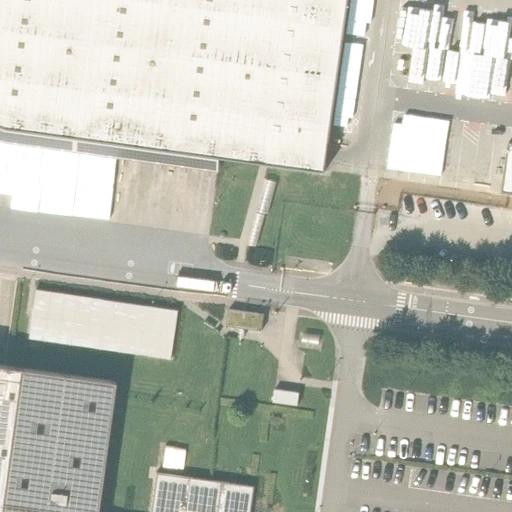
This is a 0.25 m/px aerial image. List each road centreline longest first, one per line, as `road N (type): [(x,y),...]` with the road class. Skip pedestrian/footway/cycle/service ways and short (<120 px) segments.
road 1 (unclassified): [(511,321),(358,300)]
road 2 (unknown): [(511,127),(375,113)]
